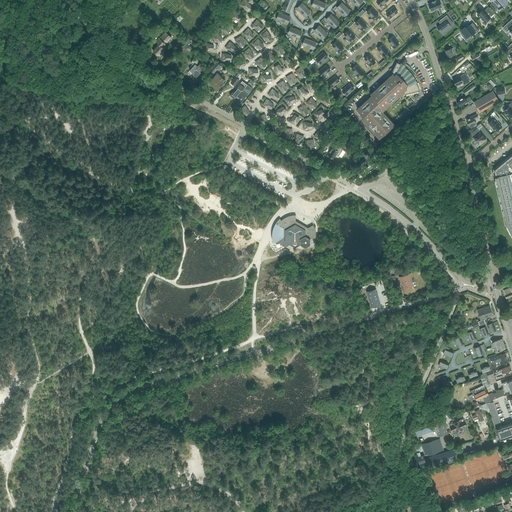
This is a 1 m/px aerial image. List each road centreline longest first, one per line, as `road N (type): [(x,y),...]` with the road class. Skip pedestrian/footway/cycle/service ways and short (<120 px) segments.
road 1 (residential): [(73,0),(98,39),(332,174)]
road 2 (unclassified): [(332,174),(388,207),(462,279),(493,280)]
road 3 (tertiary): [(465,159),(411,0)]
road 4 (tertiary): [(493,280),(465,159)]
